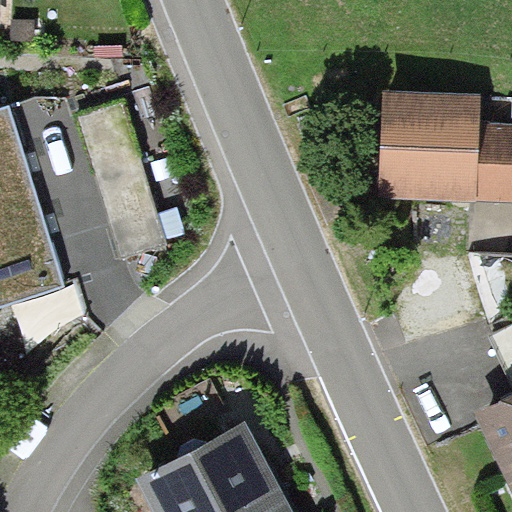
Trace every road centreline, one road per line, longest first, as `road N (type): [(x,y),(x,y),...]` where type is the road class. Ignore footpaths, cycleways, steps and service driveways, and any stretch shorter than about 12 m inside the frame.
road 1 (residential): [(281,243),(146,345),(44,453),(25,511)]
road 2 (tertiary): [(281,243),(413,511)]
road 3 (tertiary): [(186,0),(281,243)]
